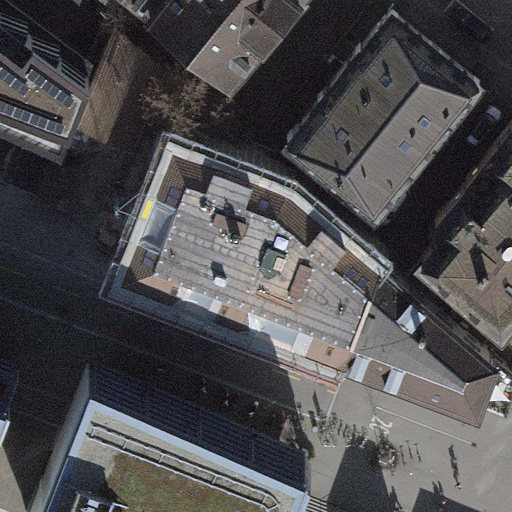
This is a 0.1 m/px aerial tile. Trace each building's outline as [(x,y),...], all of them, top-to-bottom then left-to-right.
[(0,0),(0,7),(27,18),(23,25),(30,30),(57,41),(54,48),(89,74),(94,60),(14,0),(0,0)] [(148,0),(145,4),(230,74),(261,36),(263,38),(293,0),(148,0)] [(481,74),(393,3),(362,42),(360,41),(317,94),(319,95),(288,133),(375,204),(481,74)] [(0,114),(62,142),(89,74),(54,48),(57,41),(30,30),(23,25),(27,18),(0,7),(0,114)] [(163,65),(120,29),(83,121),(132,141),(163,65)] [(511,119),(468,174),(511,210),(511,119)] [(343,347),(379,255),(287,177),(175,133),(124,264),(290,327),(343,347)] [(502,321),(511,309),(511,210),(468,174),(466,176),(468,178),(435,215),(446,225),(421,252),(502,321)] [(511,368),(379,255),(343,347),(505,409),(511,390),(511,368)] [(0,416),(22,359),(0,350),(0,416)] [(291,511),(316,449),(90,351),(27,511),(291,511)]
